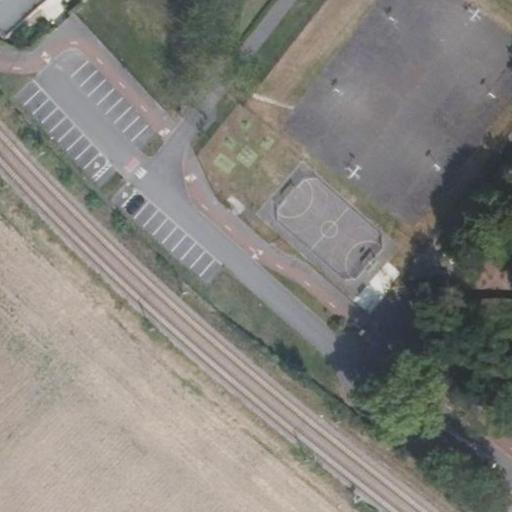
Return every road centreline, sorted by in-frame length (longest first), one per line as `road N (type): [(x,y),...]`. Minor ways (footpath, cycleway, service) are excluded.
road 1 (residential): [(55,79),(160,192),(353,358)]
road 2 (residential): [(353,358),(359,397),(392,425),(459,433)]
road 3 (residential): [(459,433),(417,364),(377,348),(353,358)]
